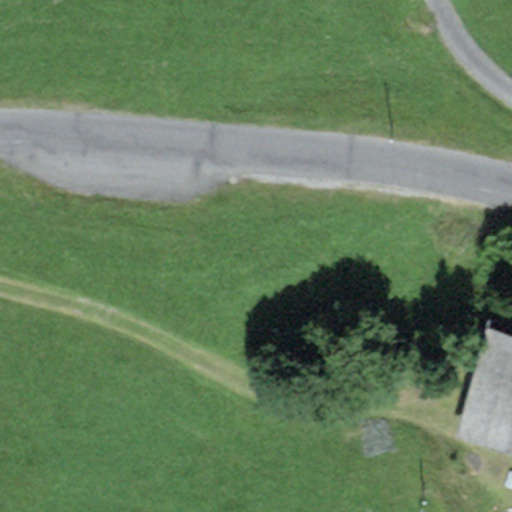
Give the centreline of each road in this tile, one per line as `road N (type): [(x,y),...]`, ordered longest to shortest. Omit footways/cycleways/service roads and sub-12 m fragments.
road 1 (unclassified): [(0,132),(226,144),(428,169),(511,189)]
road 2 (track): [(0,287),(103,308),(276,407),(300,411),(418,394)]
